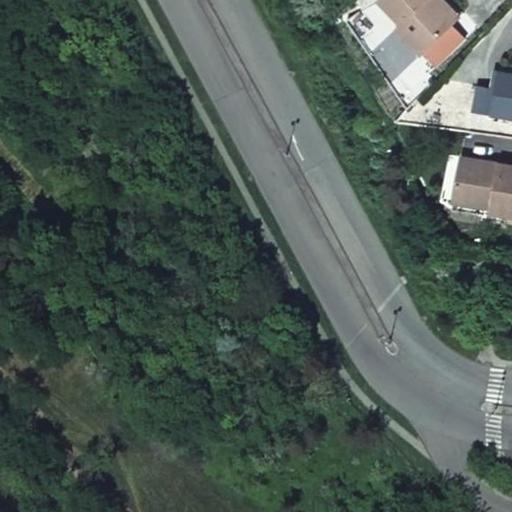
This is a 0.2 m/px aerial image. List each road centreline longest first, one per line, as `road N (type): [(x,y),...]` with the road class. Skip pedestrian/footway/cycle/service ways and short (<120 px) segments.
road 1 (tertiary): [(174,0),(278,215),(388,387)]
road 2 (tertiary): [(424,350),(322,190),(229,0)]
road 3 (unclassified): [(388,387),(465,478),(509,511)]
road 4 (tertiary): [(388,387),(450,424),(511,436)]
